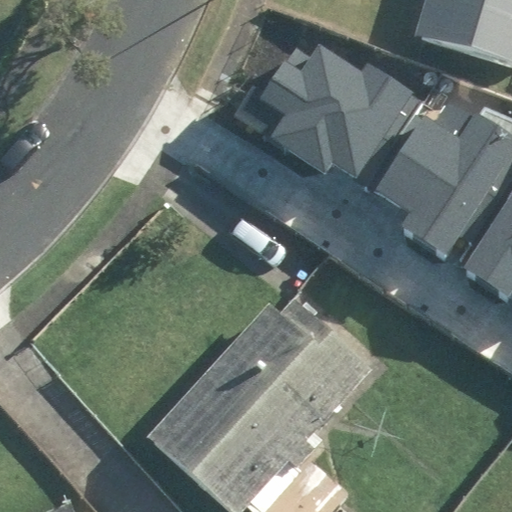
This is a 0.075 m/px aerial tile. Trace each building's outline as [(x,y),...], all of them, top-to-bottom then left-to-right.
[(511,0),(423,0),(410,46),(511,73),(511,0)] [(415,84),(313,25),(250,132),(352,191),(415,84)] [(511,144),(511,128),(430,80),(376,171),(412,196),(407,232),(446,255),(511,144)] [(511,201),(460,272),(497,298),(511,278),(511,201)] [(246,511),(364,382),(274,302),(145,446),(220,511),(246,511)] [(339,511),(351,499),(314,466),(271,511),(339,511)]
